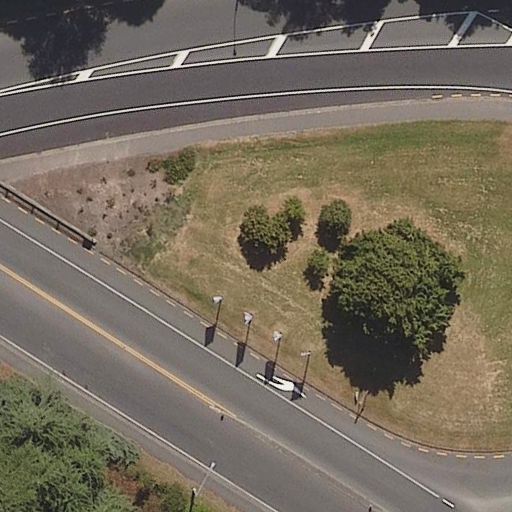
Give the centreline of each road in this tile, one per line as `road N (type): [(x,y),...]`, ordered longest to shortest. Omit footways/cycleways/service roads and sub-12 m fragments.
road 1 (secondary): [(511,42),(273,55),(0,97)]
road 2 (trunk): [(385,511),(0,266)]
